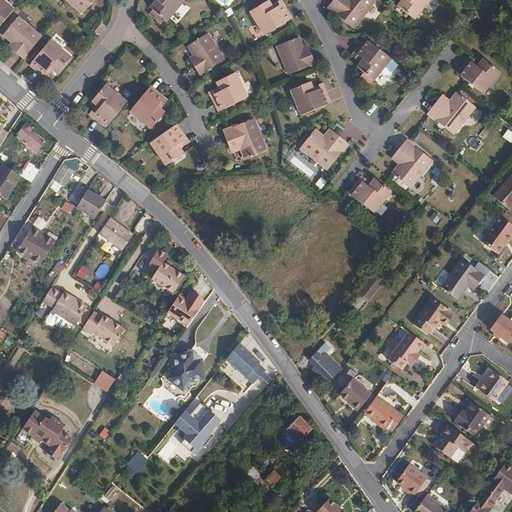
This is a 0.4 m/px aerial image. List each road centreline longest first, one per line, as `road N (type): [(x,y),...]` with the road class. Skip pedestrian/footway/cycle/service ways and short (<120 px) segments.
road 1 (tertiary): [(368,479),(190,238),(69,137)]
road 2 (residential): [(368,479),(450,371),(468,334)]
road 3 (residential): [(309,0),(358,111),(389,136)]
road 4 (residential): [(69,137),(0,251)]
road 5 (residential): [(125,24),(176,79),(201,129)]
road 6 (residential): [(125,24),(50,119)]
